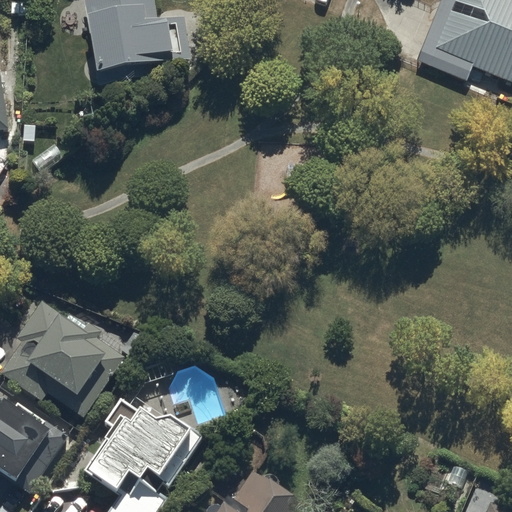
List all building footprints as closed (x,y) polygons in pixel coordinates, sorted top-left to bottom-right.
[(82,0),(95,86),(168,76),(165,60),(190,56),(184,13),(160,17),(157,0),(82,0)] [(511,0),(442,0),(416,60),(466,82),(471,66),(511,82),(511,0)] [(0,74),(0,128),(9,127),(0,74)] [(99,331),(67,309),(63,315),(42,301),(16,339),(19,341),(0,368),(0,372),(42,401),(47,393),(82,417),(123,357),(95,338),(99,331)] [(0,396),(0,471),(30,492),(70,435),(17,399),(15,402),(2,393),(0,396)] [(119,495),(107,511),(161,511),(170,500),(156,490),(162,482),(171,488),(207,438),(168,411),(161,420),(138,404),(135,407),(121,397),(105,419),(114,425),(83,469),(119,495)] [(290,511),(300,498),(255,467),(234,497),(229,493),(220,506),(218,504),(213,505),(209,507),(207,511),(206,511),(290,511)] [(511,511),(511,510),(491,503),(487,511),(511,511)]
